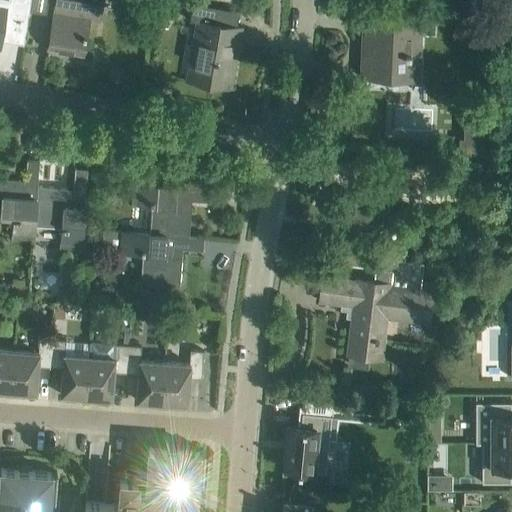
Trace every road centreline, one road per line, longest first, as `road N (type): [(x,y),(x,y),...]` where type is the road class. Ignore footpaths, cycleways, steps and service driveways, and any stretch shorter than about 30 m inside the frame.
road 1 (residential): [(245,432),(258,282),(284,145)]
road 2 (residential): [(284,145),(0,99)]
road 3 (residential): [(245,432),(0,413)]
road 4 (residential): [(284,145),(304,0)]
